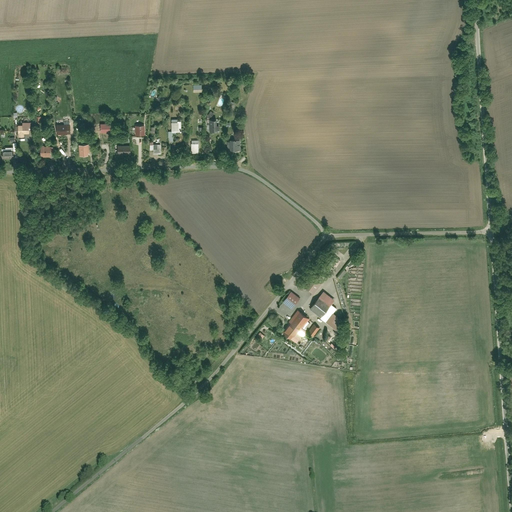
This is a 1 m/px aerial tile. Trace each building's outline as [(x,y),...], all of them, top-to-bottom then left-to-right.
[(172,120),(173,133),(182,133),(182,120),(172,120)] [(209,120),(209,132),(218,131),(217,120),(209,120)] [(18,127),(19,138),(29,137),(29,132),(32,132),(31,123),(23,123),(24,127),(18,127)] [(57,125),(58,135),(69,133),(68,124),(57,125)] [(101,126),(102,134),(111,133),(111,125),(101,126)] [(144,135),(144,126),(136,126),(136,135),(144,135)] [(231,141),(232,152),(241,152),(240,141),(231,141)] [(41,146),(41,156),(51,156),(51,146),(41,146)] [(81,146),(81,157),(90,157),(90,146),(81,146)] [(119,147),(119,157),(131,157),(131,147),(119,147)] [(3,150),(3,159),(16,158),(16,149),(3,150)] [(330,253),(323,263),(334,271),(341,260),(330,253)] [(317,270),(305,286),(316,293),(327,277),(317,270)] [(291,292),(284,302),(294,308),(301,299),(291,292)] [(344,320),(335,313),(338,310),(332,305),(336,300),(325,292),(311,309),(337,329),(344,320)] [(306,330),(302,327),(309,318),(299,311),(283,332),(297,342),(306,330)] [(315,324),(310,331),(315,335),(320,328),(315,324)] [(256,338),(261,342),(266,337),(262,333),(256,338)]
